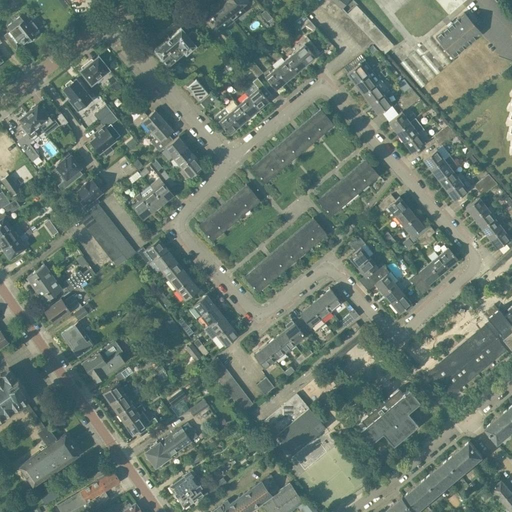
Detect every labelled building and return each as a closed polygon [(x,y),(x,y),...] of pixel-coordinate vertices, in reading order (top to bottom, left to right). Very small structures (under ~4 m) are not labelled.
[(225,0),(229,5),(224,9),(233,20),(245,11),(241,6),(248,0),(225,0)] [(327,11),(335,2),(331,0),(328,0),(322,7),(327,11)] [(331,0),(335,2),(340,6),(342,8),(348,0),(331,0)] [(464,0),(438,0),(450,13),(464,0)] [(332,15),(340,6),(335,2),(327,11),(332,15)] [(223,28),(233,20),(224,9),(220,13),(212,4),(201,13),(214,29),(220,24),(223,28)] [(356,5),(347,13),(349,16),(354,21),(358,26),(362,30),(366,35),(371,40),(379,49),(384,54),(393,45),(356,5)] [(345,12),(342,8),(340,6),(332,15),(333,16),(336,20),(345,12)] [(271,16),(265,10),(261,13),(266,20),(271,16)] [(336,20),(341,25),(349,16),(347,13),(345,12),(336,20)] [(463,12),(435,36),(453,57),(481,32),(475,25),(476,25),(469,18),(463,12)] [(302,29),(311,21),(304,13),(295,21),(302,29)] [(341,25),(345,29),(354,21),(349,16),(341,25)] [(27,40),(30,41),(34,38),(34,35),(35,34),(33,32),(38,28),(31,20),(26,23),(23,20),(10,30),(4,35),(7,38),(12,45),(18,40),(20,39),(23,41),(25,39),(27,41),(27,40)] [(345,29),(349,34),(358,26),(354,21),(345,29)] [(349,34),(353,39),(362,30),(358,26),(349,34)] [(181,27),(155,49),(167,64),(172,60),(174,62),(177,59),(176,57),(183,51),(185,52),(194,44),(194,45),(199,41),(201,38),(195,31),(192,31),(187,35),(181,27)] [(283,30),(278,34),(282,38),(288,33),(285,30),(284,30),(283,30)] [(353,39),(358,43),(366,35),(362,30),(353,39)] [(282,38),(278,34),(273,39),(276,43),(282,38)] [(363,48),(371,40),(366,35),(358,43),(363,48)] [(302,45),(293,52),(305,65),(320,52),(306,36),(299,41),(302,45)] [(273,48),(270,44),(265,49),(268,52),(273,48)] [(295,74),(305,65),(293,52),(284,60),(295,74)] [(347,72),(365,59),(361,54),(343,67),(347,72)] [(91,83),(109,69),(99,57),(98,56),(98,57),(87,65),(85,63),(81,66),(82,69),(81,70),(80,70),(81,71),(91,83)] [(251,60),(246,65),(257,78),(262,73),(251,60)] [(284,60),(274,69),(285,82),(295,74),(284,60)] [(364,60),(346,73),(354,83),(372,70),(364,60)] [(385,67),(390,73),(394,69),(389,63),(385,67)] [(251,82),(257,78),(246,65),(240,69),(251,82)] [(275,90),(285,82),(274,69),(264,77),(275,90)] [(395,78),(399,74),(394,69),(390,73),(395,78)] [(372,70),(354,83),(362,94),(376,84),(375,83),(379,80),(372,70)] [(207,92),(196,79),(194,80),(192,77),(185,83),(187,86),(198,100),(207,92)] [(65,84),(67,85),(63,88),(71,98),(69,99),(77,109),(91,98),(75,78),(72,81),(70,80),(65,84)] [(362,94),(369,104),(383,94),(388,90),(381,79),(379,80),(375,83),(376,84),(362,94)] [(225,88),(231,84),(228,80),(222,84),(225,88)] [(117,91),(122,87),(117,81),(112,85),(117,91)] [(222,84),(216,89),(219,93),(225,88),(222,84)] [(397,98),(402,104),(416,93),(411,87),(397,98)] [(257,88),(247,96),(258,110),(269,101),(257,88)] [(216,99),(212,93),(200,102),(205,108),(216,99)] [(406,109),(419,98),(416,93),(402,104),(406,109)] [(391,104),(383,94),(369,104),(377,114),(391,104)] [(247,96),(238,105),(249,118),(258,110),(247,96)] [(224,108),(239,126),(249,118),(238,105),(234,100),(224,108)] [(36,104),(27,111),(41,127),(46,123),(50,128),(55,124),(41,106),(39,108),(36,104)] [(98,119),(110,110),(105,104),(93,113),(98,119)] [(320,107),(251,166),(265,182),(334,123),(320,107)] [(217,122),(218,121),(229,134),(239,126),(224,108),(214,116),(214,119),(217,122)] [(151,131),(164,119),(155,109),(146,117),(142,112),(133,120),(137,125),(142,120),(151,131)] [(110,110),(98,119),(103,125),(94,132),(96,135),(90,140),(91,142),(90,144),(93,147),(96,147),(99,152),(102,150),(106,154),(112,149),(108,144),(115,139),(115,138),(120,135),(110,123),(117,118),(110,110)] [(29,144),(44,132),(41,127),(27,111),(19,118),(22,122),(20,124),(26,132),(22,135),(29,144)] [(395,132),(409,121),(402,111),(388,121),(395,132)] [(60,113),(56,116),(63,127),(68,123),(60,113)] [(395,132),(403,142),(417,132),(423,128),(415,117),(409,121),(395,132)] [(164,119),(151,131),(156,136),(151,140),(155,144),(155,145),(159,150),(171,140),(167,135),(173,130),(164,119)] [(433,136),(436,141),(452,129),(447,125),(433,136)] [(423,127),(423,128),(417,132),(403,142),(411,152),(430,138),(427,134),(428,133),(423,127)] [(456,134),(452,129),(436,141),(440,146),(456,134)] [(32,159),(38,155),(29,144),(22,135),(16,140),(32,159)] [(164,147),(173,157),(186,146),(178,136),(164,147)] [(430,170),(444,159),(449,155),(442,145),(437,149),(422,159),(430,170)] [(173,157),(181,167),(194,156),(186,146),(173,157)] [(62,190),(78,177),(74,172),(80,166),(78,164),(80,162),(75,157),(74,158),(70,154),(70,155),(68,152),(63,156),(65,157),(58,163),(61,165),(58,168),(64,176),(62,178),(64,180),(58,185),(62,190)] [(457,166),(449,155),(444,159),(430,170),(438,180),(452,169),(457,166)] [(467,158),(472,164),(476,161),(471,155),(467,158)] [(203,166),(194,156),(181,167),(189,177),(203,166)] [(137,159),(132,163),(137,170),(143,165),(137,159)] [(156,160),(152,163),(158,170),(162,167),(156,160)] [(365,160),(317,201),(331,217),(378,175),(365,160)] [(146,167),(140,172),(143,176),(150,171),(146,167)] [(438,180),(445,190),(460,179),(463,177),(460,173),(457,176),(452,169),(438,180)] [(160,174),(165,180),(170,176),(165,170),(160,174)] [(127,178),(130,183),(137,177),(133,173),(131,175),(127,178)] [(473,185),(477,190),(492,179),(488,173),(473,185)] [(8,174),(1,179),(12,195),(20,190),(8,174)] [(170,176),(165,180),(171,187),(176,183),(170,176)] [(120,184),(123,188),(130,183),(127,178),(120,184)] [(99,201),(99,200),(95,196),(102,191),(97,186),(98,183),(95,180),(93,180),(92,179),(88,182),(87,181),(81,186),(82,187),(77,190),(83,197),(79,201),(87,211),(99,201)] [(468,190),(460,179),(445,190),(453,201),(468,190)] [(482,195),(496,183),(492,179),(477,190),(482,195)] [(162,182),(152,190),(163,203),(173,195),(162,182)] [(247,184),(199,225),(212,241),(260,200),(247,184)] [(152,190),(142,197),(153,211),(163,203),(152,190)] [(389,209),(395,217),(407,207),(398,196),(391,202),(387,197),(378,205),(385,213),(389,209)] [(465,206),(473,217),(487,207),(479,196),(465,206)] [(143,219),(153,211),(142,197),(132,205),(143,219)] [(6,198),(0,202),(0,208),(4,206),(10,202),(6,198)] [(15,199),(10,202),(4,206),(7,211),(9,209),(11,212),(20,206),(15,199)] [(88,211),(93,217),(102,209),(98,203),(88,211)] [(395,217),(403,226),(415,216),(407,207),(395,217)] [(481,227),(494,217),(487,207),(473,217),(481,227)] [(106,214),(102,209),(93,217),(96,221),(106,214)] [(93,217),(88,211),(78,218),(83,224),(93,217)] [(0,215),(0,234),(11,227),(7,221),(10,219),(6,215),(7,215),(5,212),(0,215)] [(96,221),(100,226),(109,218),(106,214),(96,221)] [(417,239),(421,236),(431,227),(426,222),(423,225),(415,216),(403,226),(411,235),(402,242),(407,248),(417,239)] [(86,229),(96,221),(93,217),(83,224),(86,229)] [(481,227),(488,237),(502,227),(494,217),(481,227)] [(113,223),(109,218),(100,226),(103,230),(113,223)] [(313,218),(244,276),(258,292),(326,234),(313,218)] [(100,226),(96,221),(86,229),(90,233),(100,226)] [(58,225),(63,231),(67,228),(62,222),(58,225)] [(103,230),(107,235),(117,228),(113,223),(103,230)] [(2,246),(2,247),(18,237),(14,231),(15,230),(12,226),(11,227),(0,234),(0,246),(1,247),(2,246)] [(58,231),(54,226),(49,230),(52,235),(58,231)] [(93,238),(103,230),(100,226),(90,233),(93,238)] [(421,236),(424,240),(427,244),(434,239),(430,235),(434,232),(431,227),(421,236)] [(511,236),(510,238),(502,227),(488,237),(496,248),(504,242),(509,248),(511,244),(511,236)] [(120,232),(117,228),(107,235),(111,240),(120,232)] [(107,235),(103,230),(93,238),(97,243),(107,235)] [(388,239),(393,234),(389,230),(384,234),(388,239)] [(111,240),(114,244),(124,237),(120,232),(111,240)] [(397,240),(393,234),(388,239),(392,244),(397,240)] [(101,247),(111,240),(107,235),(97,243),(101,247)] [(357,267),(369,257),(373,253),(358,235),(349,242),(356,251),(349,257),(357,267)] [(19,236),(18,237),(2,247),(6,252),(5,252),(8,257),(9,256),(10,257),(25,247),(21,241),(22,240),(19,236)] [(127,242),(124,237),(114,244),(118,249),(127,242)] [(145,250),(152,260),(167,249),(159,239),(145,250)] [(114,244),(111,240),(101,247),(104,252),(114,244)] [(118,249),(122,254),(131,246),(127,242),(118,249)] [(108,257),(118,249),(114,244),(104,252),(108,257)] [(136,252),(131,246),(122,254),(126,260),(130,257),(136,252)] [(447,247),(437,256),(447,268),(457,259),(447,247)] [(511,247),(490,268),(493,271),(511,254),(511,306),(510,310),(504,315),(498,308),(487,317),(500,332),(499,334),(511,349),(511,247)] [(122,254),(118,249),(108,257),(112,261),(122,254)] [(149,263),(156,273),(160,270),(175,259),(167,249),(152,260),(149,263)] [(112,261),(116,267),(126,260),(122,254),(112,261)] [(437,256),(428,264),(438,276),(447,268),(437,256)] [(365,277),(369,273),(373,278),(385,268),(381,263),(377,266),(369,257),(357,267),(365,277)] [(183,269),(175,259),(160,270),(168,280),(183,269)] [(35,289),(53,276),(44,264),(27,277),(35,289)] [(431,287),(428,284),(438,276),(428,264),(418,272),(420,273),(415,277),(418,281),(426,291),(431,287)] [(289,266),(284,270),(288,274),(293,270),(289,266)] [(95,273),(91,267),(83,273),(80,269),(63,281),(70,291),(95,273)] [(385,268),(373,278),(377,282),(375,283),(383,293),(395,283),(387,274),(389,272),(385,268)] [(168,280),(176,290),(190,279),(183,269),(168,280)] [(57,274),(53,276),(35,289),(44,301),(62,289),(56,281),(60,278),(57,274)] [(149,279),(145,282),(150,288),(154,285),(149,279)] [(198,289),(190,279),(176,290),(184,300),(198,289)] [(426,291),(418,281),(414,284),(422,294),(426,291)] [(383,293),(391,303),(404,293),(395,283),(383,293)] [(320,296),(331,310),(341,302),(330,288),(320,296)] [(155,295),(160,302),(164,299),(159,292),(155,295)] [(411,302),(404,293),(391,303),(399,312),(411,302)] [(82,307),(73,294),(63,301),(61,298),(44,310),(54,323),(70,311),(69,310),(73,307),(76,311),(82,307)] [(193,306),(201,316),(215,305),(207,295),(193,306)] [(320,296),(310,304),(321,318),(331,310),(320,296)] [(164,299),(160,302),(165,309),(169,305),(164,299)] [(76,311),(74,313),(79,320),(92,311),(87,303),(82,307),(76,311)] [(311,326),(321,318),(310,304),(300,312),(311,326)] [(201,316),(209,326),(223,315),(215,305),(201,316)] [(181,320),(175,312),(171,316),(177,323),(181,320)] [(339,321),(340,323),(344,327),(354,319),(349,313),(339,321)] [(209,326),(217,336),(231,325),(223,315),(209,326)] [(288,327),(284,329),(295,343),(305,336),(292,319),(286,324),(288,327)] [(177,323),(182,331),(187,327),(181,320),(177,323)] [(80,337),(86,333),(78,322),(61,333),(71,347),(82,340),(80,337)] [(357,322),(351,326),(354,331),(355,332),(361,327),(357,322)] [(337,332),(344,327),(340,323),(334,328),(337,332)] [(485,324),(428,372),(449,397),(506,349),(485,324)] [(238,335),(231,325),(217,336),(224,346),(238,335)] [(187,327),(182,331),(187,337),(191,334),(187,327)] [(284,329),(274,337),(285,351),(295,343),(284,329)] [(331,330),(324,336),(328,340),(335,335),(331,330)] [(364,331),(359,335),(362,339),(367,335),(364,331)] [(86,333),(80,337),(82,340),(71,347),(77,356),(94,344),(86,333)] [(362,339),(359,335),(319,368),(323,372),(362,339)] [(274,337),(264,345),(275,359),(285,351),(274,337)] [(118,353),(122,350),(114,340),(82,363),(91,375),(92,375),(93,376),(92,377),(94,380),(96,380),(96,381),(124,361),(118,353)] [(192,343),(197,350),(201,347),(196,340),(192,343)] [(191,343),(186,348),(190,354),(196,349),(191,343)] [(265,367),(275,359),(264,345),(254,353),(265,367)] [(201,347),(197,350),(203,357),(207,354),(201,347)] [(309,348),(303,353),(306,357),(312,352),(309,348)] [(201,356),(196,349),(190,354),(195,360),(201,356)] [(306,357),(303,353),(295,359),(299,363),(306,357)] [(218,356),(208,364),(211,369),(221,361),(218,356)] [(211,369),(215,373),(225,365),(221,361),(211,369)] [(153,369),(156,373),(163,368),(160,364),(153,369)] [(129,365),(115,375),(120,381),(133,371),(129,365)] [(228,370),(225,365),(215,373),(218,378),(228,370)] [(292,366),(285,371),(288,375),(295,370),(292,366)] [(0,419),(16,408),(19,412),(27,407),(42,429),(39,431),(48,445),(30,457),(30,458),(19,465),(33,485),(43,477),(44,478),(79,453),(65,433),(56,439),(47,425),(45,426),(27,400),(30,398),(23,388),(25,387),(18,377),(16,378),(9,368),(0,374),(0,419)] [(218,378),(222,382),(232,375),(228,370),(218,378)] [(235,379),(232,375),(222,382),(225,387),(235,379)] [(261,380),(269,390),(274,386),(266,376),(261,380)] [(225,387),(228,391),(239,384),(235,379),(225,387)] [(256,384),(264,394),(269,390),(261,380),(256,384)] [(130,389),(126,384),(121,388),(116,382),(103,392),(110,403),(124,393),(130,389)] [(228,391),(232,397),(243,389),(239,384),(228,391)] [(364,410),(367,414),(361,419),(366,425),(360,430),(370,442),(383,432),(393,444),(418,424),(407,412),(420,401),(409,389),(405,392),(404,392),(402,393),(398,388),(384,400),(377,392),(368,399),(372,403),(364,410)] [(185,395),(181,389),(167,400),(171,406),(185,395)] [(246,394),(243,389),(232,397),(236,402),(246,394)] [(309,406),(297,392),(264,420),(276,434),(292,454),(326,426),(309,406)] [(110,403),(118,413),(132,403),(124,393),(110,403)] [(236,402),(240,406),(250,398),(246,394),(236,402)] [(210,404),(205,397),(189,408),(194,415),(210,404)] [(253,403),(250,398),(240,406),(243,411),(253,403)] [(132,403),(118,413),(125,424),(139,414),(145,410),(141,404),(135,408),(132,403)] [(511,430),(511,412),(508,408),(486,426),(499,441),(511,430)] [(147,425),(139,414),(125,424),(133,434),(147,425)] [(153,443),(154,445),(145,451),(152,462),(151,463),(153,466),(155,466),(156,467),(170,456),(191,440),(197,436),(187,422),(160,441),(159,441),(157,442),(157,441),(153,443)] [(260,433),(256,428),(247,435),(251,440),(260,433)] [(263,439),(260,435),(254,439),(257,443),(263,439)] [(470,440),(448,459),(460,473),(483,455),(470,440)] [(266,443),(260,447),(264,452),(269,448),(266,443)] [(193,463),(199,459),(196,455),(190,459),(193,463)] [(460,473),(448,459),(426,477),(438,492),(460,473)] [(189,487),(198,481),(193,474),(195,473),(192,468),(184,474),(185,475),(169,486),(174,493),(176,496),(189,486),(189,487)] [(104,490),(120,481),(114,470),(80,490),(80,491),(56,505),(60,511),(84,511),(109,497),(104,490)] [(40,496),(45,504),(84,480),(79,473),(66,481),(67,482),(59,487),(58,485),(40,496)] [(221,503),(209,511),(246,511),(280,488),(269,474),(230,502),(227,499),(221,503)] [(205,490),(209,495),(227,483),(223,477),(205,490)] [(404,494),(403,495),(416,510),(438,492),(426,477),(405,495),(404,494)] [(492,488),(503,500),(511,492),(511,491),(502,479),(492,488)] [(189,486),(176,496),(176,497),(177,496),(182,504),(182,503),(184,507),(186,506),(191,502),(203,493),(200,489),(197,491),(194,488),(200,484),(198,481),(189,487),(189,486)] [(281,511),(287,511),(297,505),(303,501),(290,483),(271,497),(272,499),(281,511)] [(484,500),(492,494),(487,489),(480,495),(484,500)] [(511,510),(511,508),(511,492),(503,500),(511,510)] [(415,511),(416,510),(403,495),(382,511),(412,511),(415,510),(415,511)] [(317,511),(307,498),(303,501),(297,505),(303,511),(306,509),(308,511),(317,511)] [(261,506),(265,511),(281,511),(272,499),(261,506)] [(142,511),(136,502),(120,511),(142,511)]
